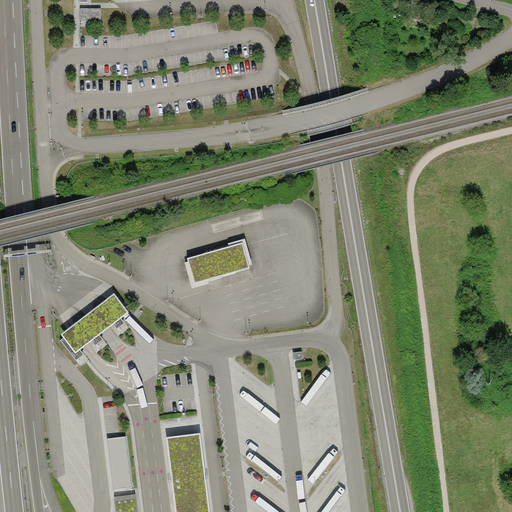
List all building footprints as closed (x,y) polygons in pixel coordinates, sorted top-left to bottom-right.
[(188,261),(196,289),(256,273),(248,244),(188,261)] [(116,298),(66,337),(79,355),(130,315),(116,298)] [(61,341),(76,360),(83,355),(68,335),(61,341)] [(168,441),(176,511),(211,511),(202,437),(168,441)] [(117,511),(140,511),(138,496),(116,498),(117,511)]
